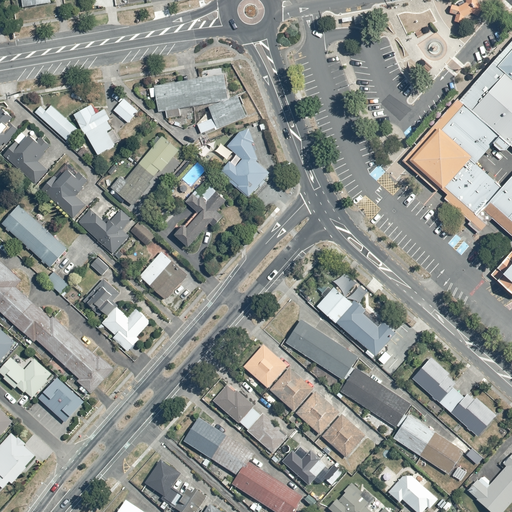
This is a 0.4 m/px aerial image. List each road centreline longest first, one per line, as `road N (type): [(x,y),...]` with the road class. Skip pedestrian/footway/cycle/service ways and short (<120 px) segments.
road 1 (tertiary): [(511,381),(326,214)]
road 2 (secondary): [(0,61),(230,19)]
road 3 (secondary): [(103,431),(228,291)]
road 4 (secondary): [(242,304),(116,443)]
road 5 (secondary): [(315,194),(258,32)]
road 6 (residential): [(511,0),(415,113),(405,114)]
road 7 (secondary): [(228,291),(315,194)]
road 8 (secondary): [(326,214),(242,304)]
